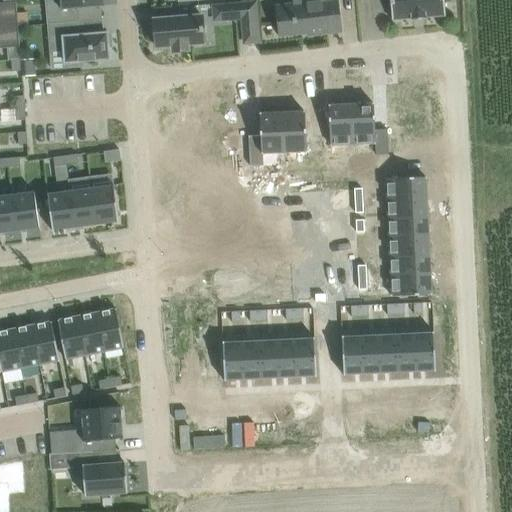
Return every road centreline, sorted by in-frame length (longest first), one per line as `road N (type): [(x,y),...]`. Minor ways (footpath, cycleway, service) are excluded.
road 1 (residential): [(469,380),(456,41)]
road 2 (residential): [(132,76),(456,41)]
road 3 (residential): [(475,464),(161,483)]
road 4 (residential): [(158,392),(469,380)]
road 5 (residential): [(149,271),(161,483)]
road 6 (residential): [(132,76),(145,236)]
road 7 (residential): [(149,271),(0,303)]
road 8 (residential): [(0,257),(145,236)]
